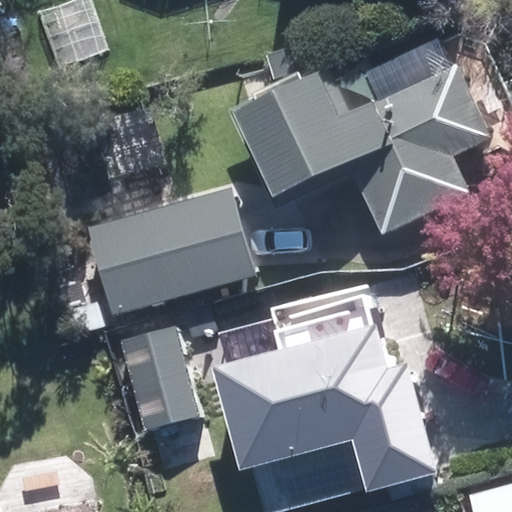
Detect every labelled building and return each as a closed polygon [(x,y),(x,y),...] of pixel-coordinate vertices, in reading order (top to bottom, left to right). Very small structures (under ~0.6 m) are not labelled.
[(269,57),(275,81),(322,67),(315,44),(269,57)] [(350,168),(383,237),(470,195),(454,161),(492,144),(457,68),(350,118),(328,71),(233,117),(274,204),(350,168)] [(88,233),(114,321),(256,279),(231,191),(88,233)] [(73,314),(80,342),(107,335),(99,307),(73,314)] [(212,416),(185,326),(128,343),(155,432),(212,416)] [(213,374),(241,477),(403,432),(373,330),(213,374)] [(128,372),(113,336),(64,356),(79,392),(128,372)] [(511,511),(511,485),(469,498),(473,511),(511,511)]
